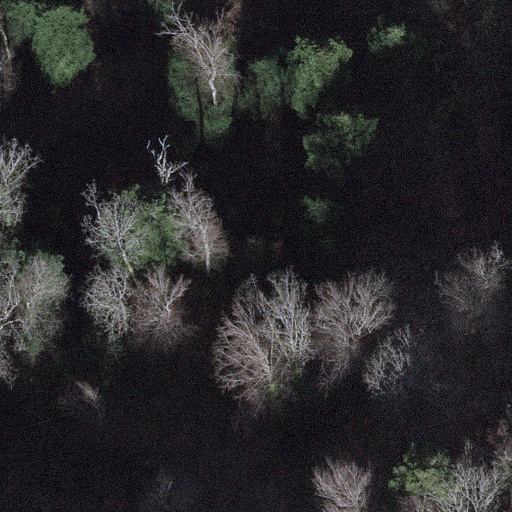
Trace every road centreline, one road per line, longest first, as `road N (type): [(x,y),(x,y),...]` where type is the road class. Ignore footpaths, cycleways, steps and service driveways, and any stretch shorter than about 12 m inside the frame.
road 1 (track): [(177,0),(76,102),(0,133)]
road 2 (track): [(441,490),(333,494),(276,511)]
